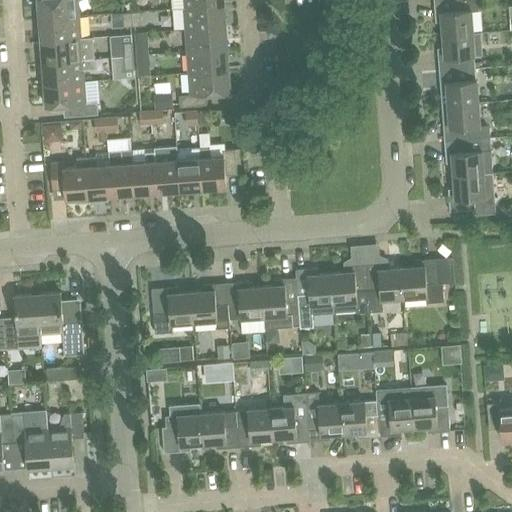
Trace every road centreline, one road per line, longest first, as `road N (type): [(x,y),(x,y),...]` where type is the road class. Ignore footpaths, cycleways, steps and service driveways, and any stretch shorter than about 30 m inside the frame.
road 1 (residential): [(127,508),(296,496),(320,467),(461,456),(511,494)]
road 2 (residential): [(281,230),(364,224),(389,202),(380,0)]
road 3 (residential): [(20,247),(12,0)]
road 4 (residential): [(281,230),(273,120),(252,102),(246,8),(253,0)]
road 5 (residential): [(125,482),(108,241)]
road 6 (residential): [(108,241),(281,230)]
road 7 (residential): [(0,491),(125,482)]
